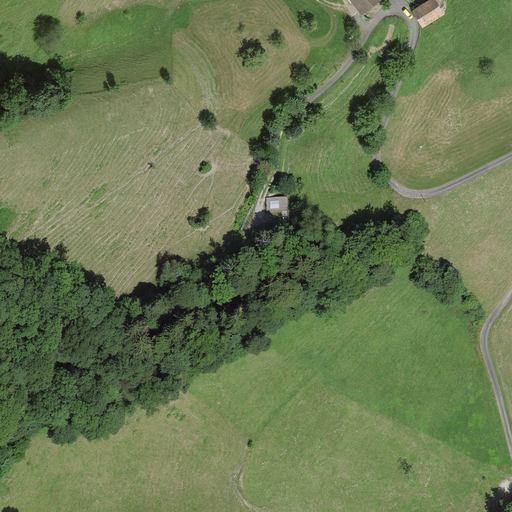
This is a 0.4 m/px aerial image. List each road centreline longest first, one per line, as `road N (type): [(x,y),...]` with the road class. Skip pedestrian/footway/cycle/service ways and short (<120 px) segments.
road 1 (track): [(511,155),(430,192),(392,181),(375,144),(411,24),(391,7),(368,28)]
road 2 (track): [(368,28),(347,65),(279,131),(259,216)]
road 3 (track): [(511,449),(485,342),(511,291)]
